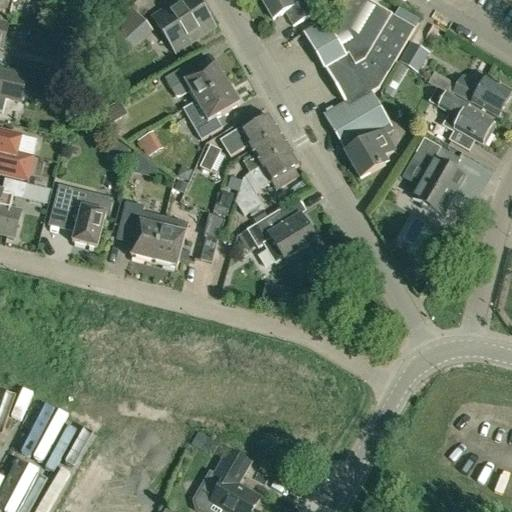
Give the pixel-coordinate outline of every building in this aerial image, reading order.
[(0,0),(0,13),(3,14),(10,16),(12,3),(16,0),(0,0)] [(181,0),(152,19),(163,34),(176,54),(215,29),(195,0),(181,0)] [(314,16),(305,0),(261,0),(273,21),(286,14),(293,27),(314,16)] [(414,30),(394,17),(365,0),(352,0),(343,13),(305,35),(345,104),(328,114),(324,117),(344,150),(368,136),(373,133),(370,127),(385,119),(371,94),(379,89),(387,75),(410,36),(414,30)] [(153,31),(132,9),(106,34),(126,56),(153,31)] [(1,22),(0,22),(0,48),(4,50),(10,24),(1,22)] [(400,67),(408,71),(414,61),(420,51),(409,45),(397,66),(400,67)] [(165,80),(171,91),(176,98),(183,98),(190,93),(196,103),(228,85),(216,64),(192,78),(186,68),(165,80)] [(408,71),(400,67),(384,94),(393,99),(397,92),(396,92),(408,71)] [(27,78),(0,71),(0,97),(21,102),(27,78)] [(451,97),(470,108),(451,97),(453,94),(498,119),(511,94),(511,92),(488,79),(481,91),(461,80),(458,87),(435,74),(429,84),(451,97)] [(59,75),(56,86),(77,91),(80,80),(59,75)] [(68,91),(42,84),(38,99),(64,107),(68,91)] [(451,97),(429,84),(428,86),(436,91),(429,104),(451,116),(444,129),(454,135),(450,142),(469,152),(476,141),(484,146),(495,126),(469,111),(470,108),(451,97)] [(183,111),(195,131),(201,142),(222,130),(216,119),(240,106),(228,85),(196,103),(183,111)] [(279,134),(270,118),(245,132),(243,128),(220,141),(230,158),(248,147),(251,151),(279,134)] [(373,133),(368,136),(371,141),(346,154),(361,180),(385,166),(381,158),(393,151),(384,133),(391,128),(385,119),(370,127),(373,133)] [(0,174),(29,181),(34,158),(18,154),(22,138),(0,133),(0,174)] [(251,151),(254,157),(243,163),(250,174),(289,150),(279,134),(251,151)] [(412,162),(428,172),(413,200),(442,217),(465,177),(455,171),(460,161),(433,146),(424,141),(412,162)] [(210,147),(200,168),(211,173),(221,152),(210,147)] [(292,171),(299,167),(289,150),(250,174),(243,180),(236,202),(244,216),(262,206),(256,196),(262,193),(260,190),(270,184),(271,184),(276,191),(297,179),(292,171)] [(27,186),(23,202),(46,207),(50,192),(27,186)] [(58,186),(52,210),(64,213),(79,217),(73,243),(98,249),(107,215),(109,216),(113,200),(96,196),(70,189),(58,186)] [(0,235),(15,240),(22,213),(10,210),(13,197),(3,194),(0,193),(0,235)] [(226,218),(233,197),(220,193),(213,213),(226,218)] [(163,228),(165,219),(142,213),(144,208),(126,203),(117,239),(134,243),(131,258),(154,264),(163,228)] [(286,224),(279,212),(247,231),(258,249),(263,246),(275,266),(316,241),(300,216),(286,224)] [(165,219),(163,228),(154,264),(177,270),(186,234),(188,225),(165,219)] [(207,237),(200,261),(212,264),(218,240),(207,237)] [(251,464),(229,451),(214,476),(210,474),(194,502),(196,511),(253,511),(261,498),(239,485),(251,464)]
